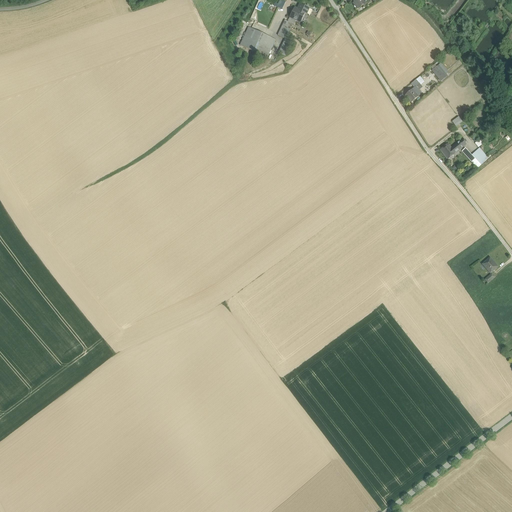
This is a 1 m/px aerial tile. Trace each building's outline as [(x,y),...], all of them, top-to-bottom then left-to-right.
[(294,8),(290,17),(288,22),(293,24),(292,25),(293,25),(296,20),(301,23),(305,14),(309,16),(312,10),(300,4),(298,10),(294,8)] [(285,20),(278,36),(286,39),(292,25),(293,24),(288,22),(285,20)] [(256,31),(249,28),(240,46),(248,49),(256,31)] [(276,40),(256,31),(248,49),(267,58),(276,40)] [(292,42),(286,39),(279,53),(285,56),(292,42)] [(440,64),(439,66),(447,76),(449,75),(440,64)] [(436,67),(433,70),(442,81),(447,76),(439,66),(436,67)] [(416,80),(411,84),(414,88),(419,84),(416,80)] [(421,95),(421,93),(419,90),(422,87),(421,85),(419,84),(414,88),(412,90),(418,97),(421,95)] [(412,90),(405,95),(412,103),(418,97),(412,90)] [(462,139),(451,148),(448,144),(440,150),(447,160),(456,153),(466,145),(462,139)] [(481,139),(475,144),(478,148),(484,143),(481,139)] [(474,153),(472,155),(465,149),(462,151),(478,168),(484,163),(474,153)] [(479,149),(474,153),(484,163),(496,153),(493,149),(485,155),(479,149)] [(498,267),(490,258),(483,265),(490,273),(498,267)] [(492,274),(485,280),(488,283),(494,277),(492,274)]
